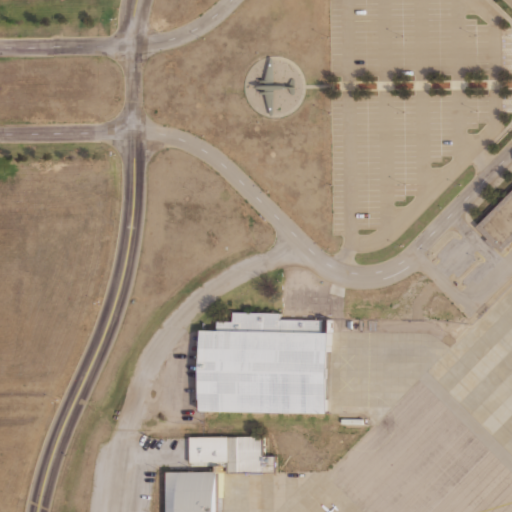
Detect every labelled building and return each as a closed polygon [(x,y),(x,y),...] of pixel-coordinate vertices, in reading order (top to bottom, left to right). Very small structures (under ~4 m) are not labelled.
[(511,195),(480,228),(491,240),(488,242),(497,250),(499,248),(505,254),(511,246),(511,195)] [(218,329),(219,321),(233,321),(233,311),(280,312),(280,319),(326,319),(325,331),(218,329)] [(205,329),(203,410),(330,413),(332,331),(325,331),(218,329),(205,329)] [(193,437),(203,436),(265,436),(265,456),(278,456),(278,472),(223,473),(223,465),(193,465),(193,437)] [(172,511),(223,511),(223,473),(172,473),(172,511)]
